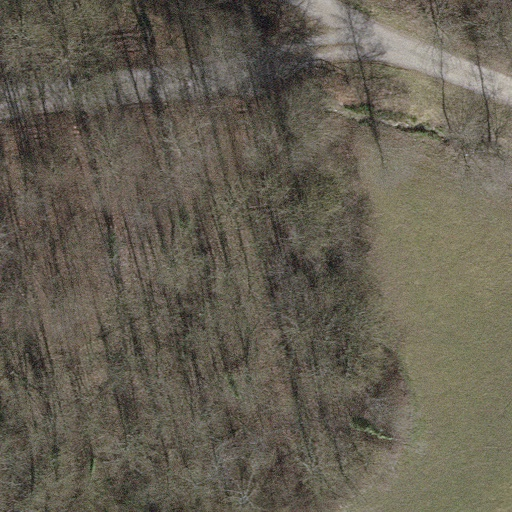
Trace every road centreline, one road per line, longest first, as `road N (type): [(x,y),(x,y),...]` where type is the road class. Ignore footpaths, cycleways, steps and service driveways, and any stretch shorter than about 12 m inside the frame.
road 1 (track): [(398,48),(0,103)]
road 2 (track): [(511,94),(398,48)]
